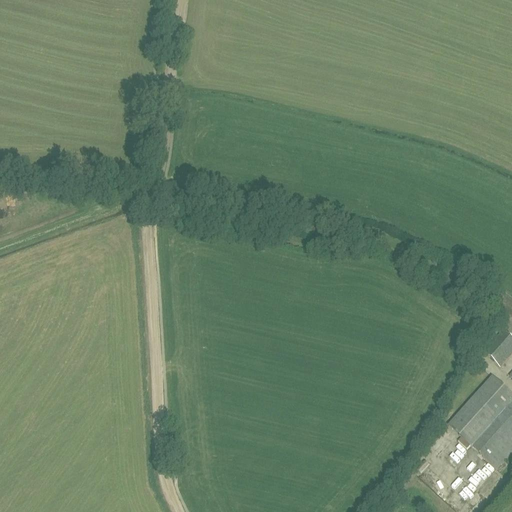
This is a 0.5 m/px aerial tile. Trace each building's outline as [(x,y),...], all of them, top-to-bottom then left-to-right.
[(511,341),(502,333),(484,354),(501,368),(511,355),(511,341)] [(489,364),(487,369),(495,373),(498,369),(489,364)] [(511,394),(493,378),(448,427),(496,470),(511,452),(511,394)] [(441,450),(448,457),(452,454),(446,447),(441,450)] [(426,467),(436,473),(442,465),(432,458),(426,467)] [(446,465),(439,473),(447,480),(455,472),(446,465)] [(419,479),(425,470),(422,468),(416,477),(419,479)] [(452,479),(442,491),(450,498),(459,487),(463,490),(459,495),(463,499),(471,489),(477,494),(484,484),(471,474),(461,486),(452,479)] [(511,477),(511,476),(500,486),(505,492),(511,485),(511,477)] [(435,477),(431,481),(439,488),(443,484),(435,477)] [(455,495),(452,499),(460,506),(463,502),(455,495)] [(468,511),(475,503),(471,500),(464,507),(468,511)]
